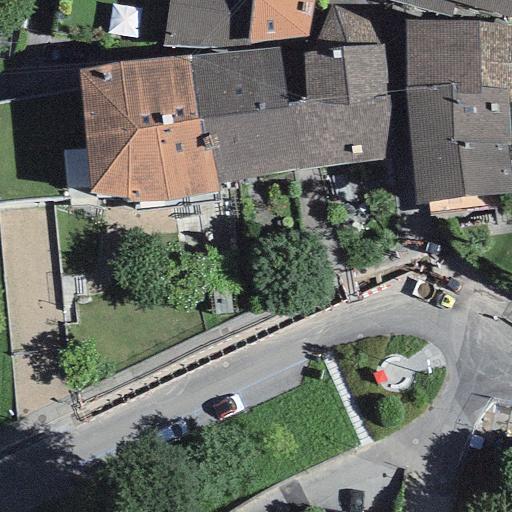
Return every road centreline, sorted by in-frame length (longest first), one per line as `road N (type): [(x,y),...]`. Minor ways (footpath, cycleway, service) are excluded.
road 1 (residential): [(482,334),(423,310),(337,318),(0,476)]
road 2 (residential): [(258,511),(437,433)]
